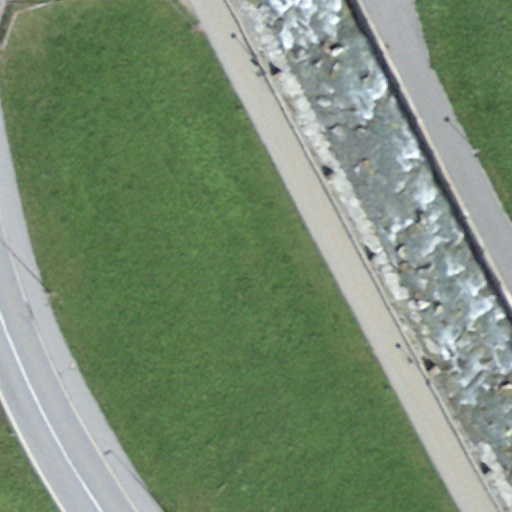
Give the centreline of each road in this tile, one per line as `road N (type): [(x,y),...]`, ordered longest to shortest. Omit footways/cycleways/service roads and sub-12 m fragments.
road 1 (residential): [(194,0),(478,511)]
road 2 (residential): [(511,255),(422,94),(395,0)]
road 3 (secondary): [(0,322),(28,401),(97,511)]
